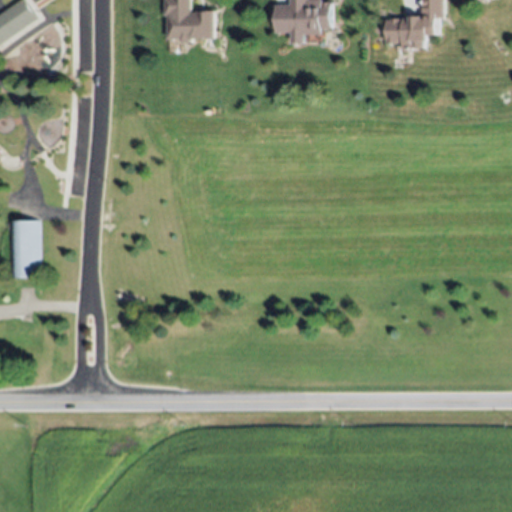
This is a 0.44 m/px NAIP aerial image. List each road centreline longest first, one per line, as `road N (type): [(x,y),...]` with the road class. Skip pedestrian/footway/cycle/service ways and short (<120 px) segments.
road 1 (tertiary): [(511,402),(0,404)]
road 2 (residential): [(99,0),(84,303)]
